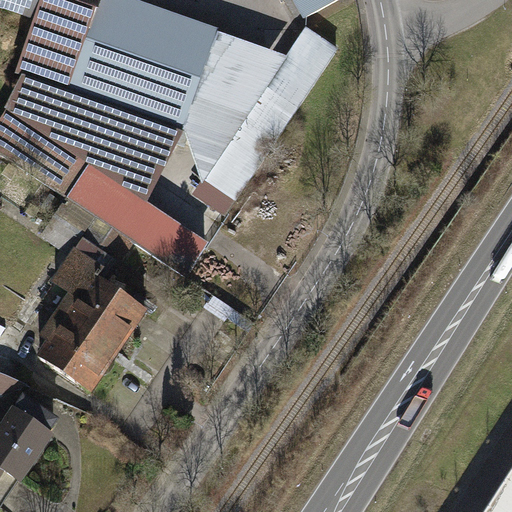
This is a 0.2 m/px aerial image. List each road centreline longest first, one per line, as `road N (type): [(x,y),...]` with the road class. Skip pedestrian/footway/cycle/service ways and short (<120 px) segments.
road 1 (secondary): [(157,511),(298,312),(370,185),(390,77),(387,30)]
road 2 (primary): [(511,233),(330,511)]
